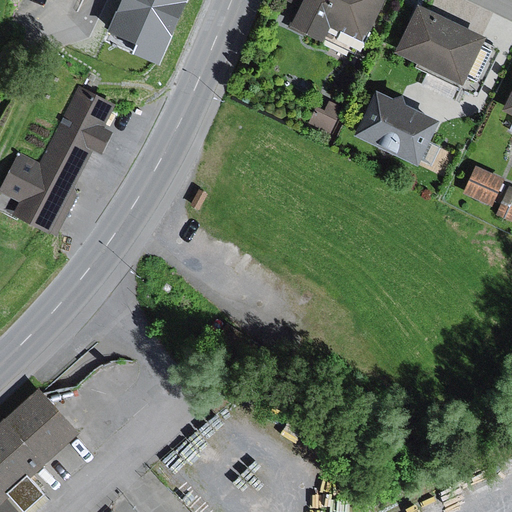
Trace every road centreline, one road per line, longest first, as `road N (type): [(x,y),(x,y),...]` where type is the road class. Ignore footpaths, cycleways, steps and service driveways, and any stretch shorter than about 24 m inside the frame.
road 1 (primary): [(0,367),(100,258),(140,198),(233,0)]
road 2 (residential): [(132,0),(90,30),(0,63)]
